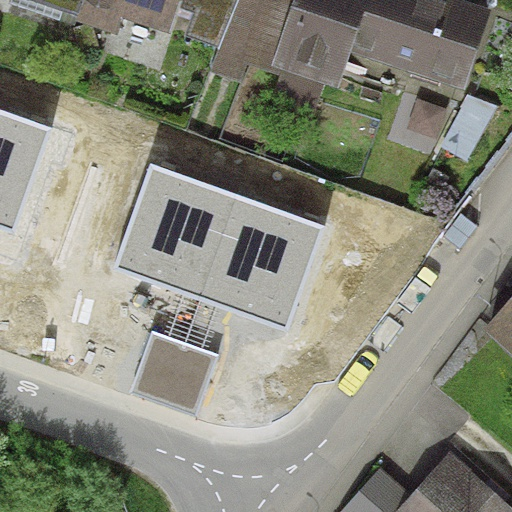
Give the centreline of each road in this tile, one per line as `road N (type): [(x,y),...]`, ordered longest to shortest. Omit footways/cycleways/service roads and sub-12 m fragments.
road 1 (residential): [(258,506),(329,439),(511,194)]
road 2 (residential): [(0,391),(154,445),(258,506)]
